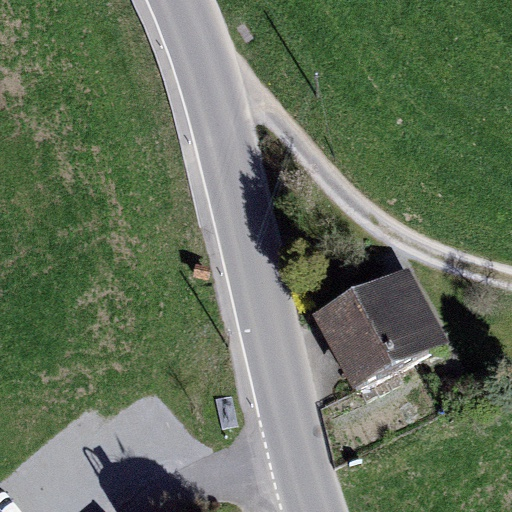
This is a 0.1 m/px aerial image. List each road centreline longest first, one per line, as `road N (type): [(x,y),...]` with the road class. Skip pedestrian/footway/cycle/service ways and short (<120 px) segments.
road 1 (tertiary): [(315,511),(213,80),(183,0)]
road 2 (track): [(511,278),(446,259),(260,102),(213,80)]
